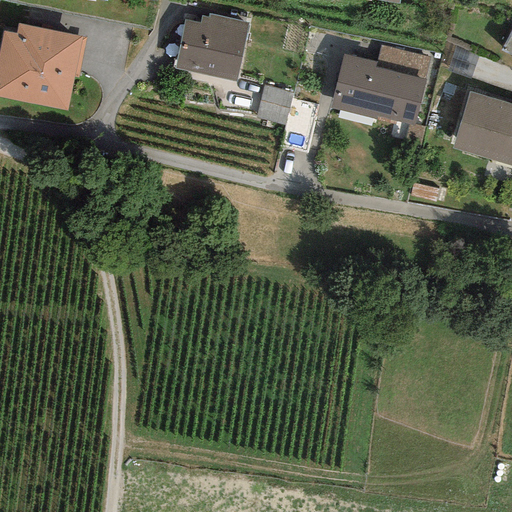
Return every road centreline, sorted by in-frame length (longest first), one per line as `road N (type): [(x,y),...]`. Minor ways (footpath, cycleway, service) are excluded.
road 1 (residential): [(0,125),(511,232)]
road 2 (track): [(0,140),(67,180),(102,250),(119,416),(108,511)]
